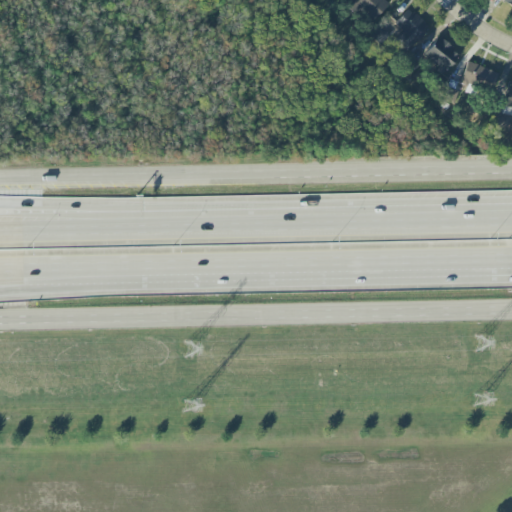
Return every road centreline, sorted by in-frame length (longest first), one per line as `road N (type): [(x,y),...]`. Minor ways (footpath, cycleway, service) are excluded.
road 1 (primary): [(0,318),(511,306)]
road 2 (primary): [(511,174),(164,181)]
road 3 (motorway): [(511,224),(264,231)]
road 4 (motorway): [(270,267),(511,262)]
road 5 (primary): [(164,181),(0,184)]
road 6 (motorway): [(0,283),(152,269)]
road 7 (motorway): [(0,269),(152,269)]
road 8 (motorway): [(143,234),(0,221)]
road 9 (motorway): [(143,234),(0,238)]
road 10 (motorway): [(264,231),(143,234)]
